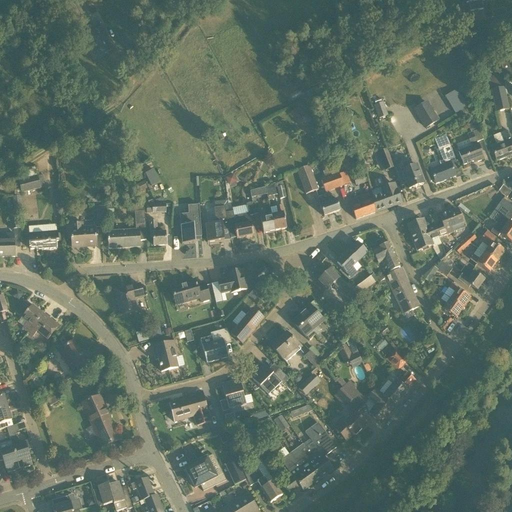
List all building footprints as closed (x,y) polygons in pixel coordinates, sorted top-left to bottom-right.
[(75,22),(87,15),(79,0),(77,0),(67,6),(75,22)] [(441,0),(442,0),(464,0),(466,4),(468,3),(470,12),(482,10),(481,1),(484,1),(484,0),(441,0)] [(96,28),(94,23),(84,29),(88,35),(89,35),(100,56),(115,48),(102,25),(96,28)] [(504,78),(511,74),(511,72),(509,66),(509,64),(508,63),(500,62),(501,67),(504,78)] [(495,113),(509,110),(502,75),(488,78),(495,113)] [(444,95),(452,113),(465,106),(456,89),(444,95)] [(425,129),(439,121),(427,102),(413,110),(425,129)] [(375,111),(385,108),(383,103),(374,106),(375,111)] [(289,115),(293,119),(299,112),(295,108),(289,115)] [(474,123),(468,126),(471,133),(478,129),(474,123)] [(469,140),(469,141),(471,147),(464,150),(458,152),(463,165),(477,160),(477,162),(484,160),(478,144),(477,144),(476,143),(483,140),(479,130),(473,133),(475,138),(469,140)] [(497,162),(511,155),(511,142),(508,131),(493,137),(497,146),(491,148),(497,162)] [(339,149),(351,145),(347,135),(336,139),(339,149)] [(436,184),(455,177),(449,160),(455,158),(446,135),(435,139),(443,161),(439,163),(440,166),(430,170),(436,184)] [(380,157),(386,174),(395,171),(388,154),(380,157)] [(327,164),(321,166),(324,175),(325,178),(332,176),(330,173),(329,169),(327,164)] [(404,170),(402,164),(394,167),(401,186),(406,184),(408,190),(423,185),(416,166),(404,170)] [(305,195),(318,190),(310,166),(297,170),(305,195)] [(153,169),(145,174),(151,187),(160,182),(153,169)] [(233,173),(225,176),(228,184),(236,181),(233,173)] [(332,177),(336,188),(343,186),(339,174),(332,177)] [(368,183),(365,174),(353,177),(356,186),(368,183)] [(38,177),(37,176),(18,181),(21,190),(22,193),(41,188),(38,177)] [(336,188),(332,177),(332,176),(325,178),(321,180),(325,192),(329,191),(336,188)] [(143,182),(135,186),(138,192),(146,188),(143,182)] [(271,196),(276,195),(274,184),(266,186),(267,197),(271,196)] [(372,201),(371,201),(375,213),(401,204),(394,184),(381,189),(383,194),(371,198),(372,201)] [(503,186),(499,191),(502,195),(505,197),(506,198),(511,192),(503,186)] [(284,187),(277,188),(279,199),(286,198),(284,187)] [(335,201),(333,195),(324,198),(323,196),(317,199),(324,217),(340,212),(336,201),(335,201)] [(21,197),(14,197),(13,197),(13,209),(13,213),(10,213),(10,230),(18,230),(17,212),(23,212),(21,197)] [(511,205),(503,199),(499,205),(502,207),(493,220),(497,223),(491,232),(498,237),(499,235),(511,243),(511,241),(511,223),(510,223),(511,220),(511,205)] [(355,220),(375,213),(371,201),(351,208),(355,220)] [(152,214),(166,213),(166,203),(151,204),(146,205),(147,214),(152,213),(152,214)] [(250,223),(249,216),(253,215),(252,209),(251,203),(246,204),(248,216),(242,217),(241,215),(234,217),(233,212),(226,213),(229,228),(234,227),(237,239),(253,236),(251,223),(250,223)] [(182,244),(195,243),(195,237),(202,237),(199,205),(188,206),(189,214),(180,214),(182,244)] [(97,219),(105,218),(105,206),(96,206),(97,219)] [(275,231),(286,229),(281,206),(270,208),(271,215),(275,231)] [(224,242),(223,232),(229,231),(229,228),(226,213),(225,208),(215,208),(216,224),(206,225),(207,243),(224,242)] [(275,231),(271,215),(265,217),(263,209),(258,210),(263,234),(275,231)] [(438,238),(452,233),(464,228),(457,210),(445,214),(445,212),(438,215),(442,224),(434,226),(438,238)] [(146,241),(145,224),(144,212),(134,212),(136,230),(107,232),(108,242),(109,248),(124,247),(124,248),(140,247),(139,241),(146,241)] [(430,241),(438,238),(434,226),(426,229),(423,220),(408,226),(417,251),(432,245),(430,241)] [(157,228),(157,221),(149,221),(151,238),(152,238),(152,247),(166,246),(165,233),(164,227),(157,228)] [(83,229),(83,223),(70,224),(72,248),(96,246),(95,228),(83,229)] [(484,253),(497,263),(504,252),(493,244),(496,239),(487,231),(483,237),(492,243),(484,253)] [(57,232),(28,234),(30,250),(36,249),(36,251),(57,250),(56,242),(58,242),(57,232)] [(0,235),(0,257),(15,257),(14,241),(13,235),(0,235)] [(459,254),(464,249),(470,243),(466,239),(455,249),(459,254)] [(389,272),(400,267),(389,243),(378,248),(378,249),(373,251),(378,264),(384,261),(389,272)] [(351,278),(356,273),(352,268),(366,254),(357,244),(337,263),(351,278)] [(497,263),(484,253),(480,259),(473,255),(470,259),(489,273),(497,263)] [(446,277),(452,269),(440,261),(435,269),(434,267),(433,267),(437,270),(446,277)] [(262,265),(253,276),(257,280),(266,269),(262,265)] [(428,282),(437,270),(433,267),(422,277),(428,282)] [(477,290),(484,280),(465,267),(461,273),(462,273),(458,279),(469,287),(470,285),(477,290)] [(231,293),(247,290),(242,270),(227,274),(228,279),(217,281),(221,294),(231,292),(231,293)] [(346,285),(330,270),(319,281),(327,290),(332,285),(351,304),(358,296),(347,284),(346,285)] [(403,315),(418,307),(401,270),(385,277),(403,315)] [(260,294),(270,284),(264,277),(254,287),(255,288),(260,294)] [(370,277),(356,287),(361,294),(375,283),(370,277)] [(197,286),(195,280),(171,287),(176,306),(200,299),(201,302),(210,300),(205,284),(197,286)] [(120,315),(130,313),(138,311),(135,299),(143,298),(142,295),(140,285),(114,291),(120,315)] [(457,290),(451,285),(448,290),(454,294),(450,300),(463,309),(470,299),(458,289),(457,290)] [(255,288),(248,296),(253,301),(260,294),(255,288)] [(463,309),(450,300),(446,304),(440,300),(437,304),(443,309),(443,310),(456,319),(463,309)] [(31,306),(24,301),(15,313),(21,318),(26,323),(22,329),(27,333),(42,314),(32,305),(31,306)] [(327,314),(335,307),(330,301),(321,308),(327,314)] [(309,341),(322,330),(318,326),(324,321),(309,305),(303,310),(305,312),(292,323),(309,341)] [(263,319),(258,314),(251,309),(230,334),(242,344),(263,319)] [(47,340),(58,327),(42,314),(27,333),(32,337),(37,332),(47,340)] [(346,326),(340,331),(346,339),(352,334),(346,326)] [(157,327),(134,333),(136,342),(160,336),(157,327)] [(382,327),(378,332),(383,338),(388,334),(382,327)] [(191,330),(184,332),(187,344),(194,342),(191,330)] [(298,346),(286,333),(277,341),(276,340),(270,346),(283,360),(298,346)] [(345,367),(350,365),(352,370),(362,364),(356,353),(357,352),(351,339),(346,341),(353,354),(352,355),(349,348),(347,348),(346,345),(342,347),(337,349),(345,367)] [(29,340),(21,350),(22,350),(28,355),(35,346),(29,340)] [(202,347),(206,364),(228,358),(223,341),(202,347)] [(81,354),(73,342),(58,351),(71,371),(88,361),(83,353),(81,354)] [(178,358),(174,342),(152,348),(154,356),(157,355),(161,372),(178,368),(175,358),(178,358)] [(320,364),(324,360),(320,356),(312,347),(308,350),(309,352),(320,364)] [(398,370),(407,361),(396,350),(387,359),(398,370)] [(315,369),(320,364),(309,352),(304,357),(315,369)] [(270,373),(271,372),(261,364),(250,378),(253,381),(259,386),(265,380),(274,387),(280,380),(270,373)] [(408,391),(416,381),(405,372),(398,379),(396,382),(384,397),(375,389),(374,391),(395,407),(408,391)] [(63,375),(54,380),(57,386),(66,380),(63,375)] [(238,381),(221,386),(224,398),(225,398),(228,410),(237,407),(234,396),(242,393),(238,381)] [(342,389),(341,390),(352,401),(359,395),(347,384),(345,386),(340,381),(336,384),(342,389)] [(303,382),(297,387),(301,391),(307,386),(303,382)] [(352,401),(341,390),(334,397),(345,408),(352,401)] [(55,391),(45,397),(49,405),(60,400),(55,391)] [(197,426),(212,422),(209,412),(202,391),(196,393),(197,396),(169,404),(174,422),(194,416),(197,426)] [(366,399),(368,401),(375,407),(369,414),(381,424),(395,407),(374,391),(366,399)] [(119,440),(109,418),(99,396),(82,404),(97,439),(102,448),(119,440)] [(308,406),(301,409),(303,415),(310,412),(308,406)] [(0,430),(7,428),(13,426),(11,420),(8,408),(0,410),(0,430)] [(356,414),(355,413),(353,414),(346,421),(343,418),(332,427),(346,441),(352,435),(354,437),(367,425),(356,414)] [(233,414),(224,416),(226,422),(235,420),(233,414)] [(281,416),(273,422),(281,433),(289,427),(281,416)] [(270,418),(263,422),(266,428),(273,424),(270,418)] [(305,432),(310,439),(304,444),(327,474),(333,469),(324,457),(336,448),(318,423),(305,432)] [(19,434),(18,432),(19,431),(18,431),(17,425),(13,426),(7,428),(10,438),(15,437),(15,435),(19,434)] [(227,432),(218,434),(223,445),(231,441),(227,432)] [(20,469),(32,466),(25,444),(13,447),(20,469)] [(305,448),(302,450),(294,457),(313,484),(327,474),(304,444),(302,445),(305,448)] [(1,451),(0,448),(0,461),(3,461),(7,473),(20,469),(13,447),(1,451)] [(174,457),(180,455),(182,460),(186,458),(182,448),(172,452),(174,457)] [(190,462),(197,459),(194,453),(187,457),(190,462)] [(313,484),(294,457),(291,453),(281,461),(293,477),(289,480),(295,489),(299,487),(303,491),(313,484)] [(226,481),(223,474),(216,477),(207,459),(186,469),(195,489),(200,486),(203,492),(226,481)] [(245,481),(236,461),(225,466),(234,486),(245,481)] [(258,469),(253,462),(243,469),(250,486),(257,482),(271,503),(276,500),(277,501),(280,499),(280,497),(282,496),(272,481),(268,485),(258,469)] [(154,496),(147,478),(131,485),(133,490),(137,489),(141,501),(154,496)] [(120,489),(118,483),(109,486),(108,484),(113,503),(115,511),(116,511),(126,509),(127,511),(132,509),(131,504),(126,487),(120,489)] [(103,506),(113,503),(108,484),(98,487),(98,489),(93,491),(98,507),(103,506)] [(240,495),(236,498),(244,511),(258,511),(259,511),(248,494),(241,498),(240,495)] [(162,511),(157,495),(154,496),(141,501),(145,500),(149,511),(162,511)] [(53,511),(73,511),(71,503),(75,502),(73,496),(52,501),(54,506),(52,507),(53,511)] [(229,511),(244,511),(236,498),(231,501),(233,503),(226,507),(229,511)]
